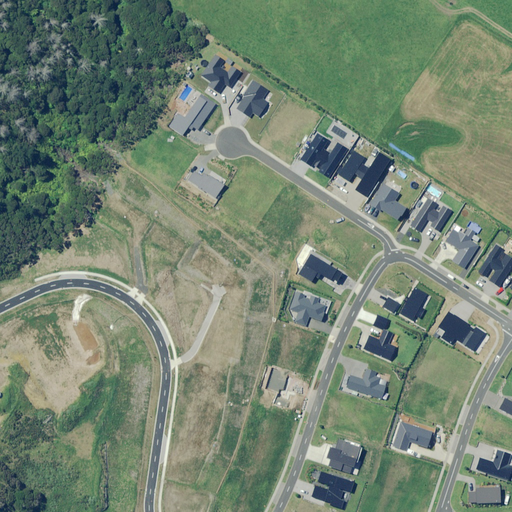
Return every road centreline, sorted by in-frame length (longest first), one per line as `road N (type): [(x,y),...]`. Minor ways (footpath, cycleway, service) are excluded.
road 1 (residential): [(277,511),(342,334),(393,256)]
road 2 (residential): [(393,256),(376,231),(232,141)]
road 3 (residential): [(511,339),(481,391),(439,511)]
road 4 (residential): [(393,256),(416,262),(511,325)]
